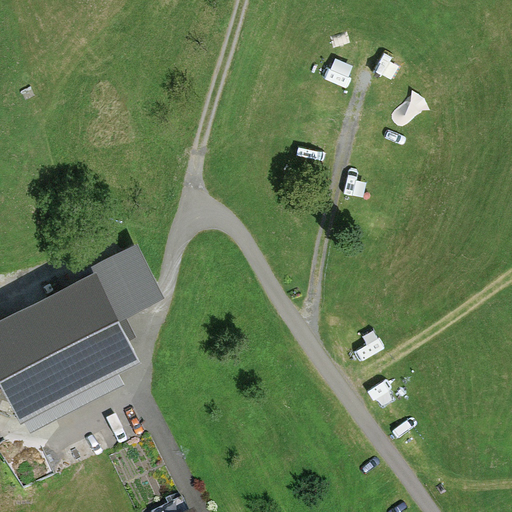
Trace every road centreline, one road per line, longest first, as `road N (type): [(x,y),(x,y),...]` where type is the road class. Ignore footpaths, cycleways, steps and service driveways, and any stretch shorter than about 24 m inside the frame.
road 1 (track): [(308,336),(358,106)]
road 2 (track): [(248,0),(187,209)]
